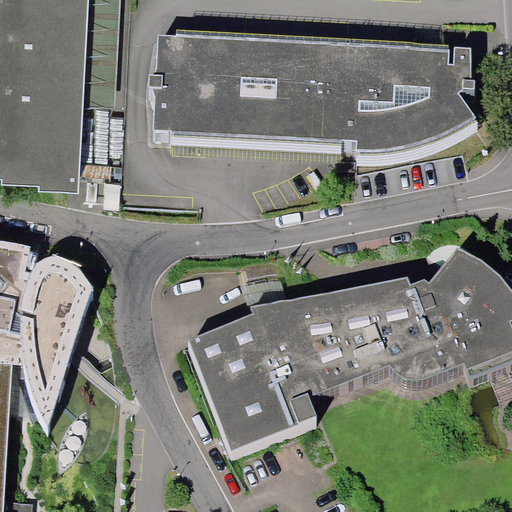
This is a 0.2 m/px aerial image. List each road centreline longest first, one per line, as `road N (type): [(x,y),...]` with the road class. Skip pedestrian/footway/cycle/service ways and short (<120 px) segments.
road 1 (unclassified): [(511,189),(238,242),(136,244)]
road 2 (unclassified): [(213,511),(136,350),(136,244)]
road 3 (unclassified): [(136,244),(0,215)]
